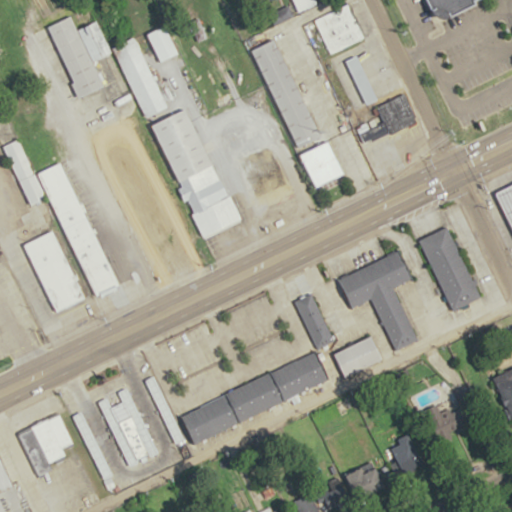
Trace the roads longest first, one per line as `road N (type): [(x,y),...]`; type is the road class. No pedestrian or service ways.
road 1 (secondary): [(511,139),(0,385)]
road 2 (residential): [(371,209),(282,28),(336,0)]
road 3 (residential): [(457,165),(376,0)]
road 4 (tertiary): [(511,277),(457,165)]
